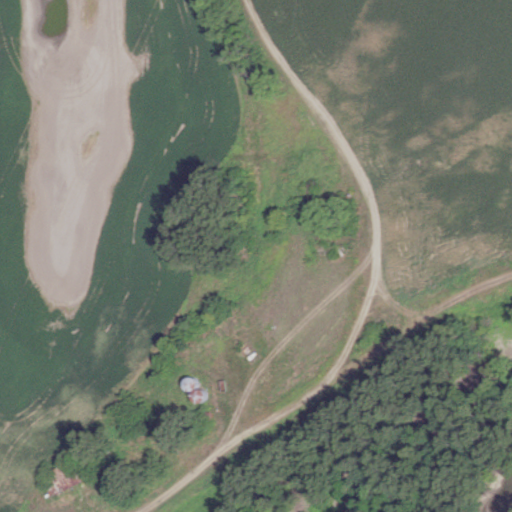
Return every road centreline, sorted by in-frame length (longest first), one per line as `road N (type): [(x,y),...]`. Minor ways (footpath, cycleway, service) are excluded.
road 1 (track): [(244,0),(258,34),(351,167),(370,213),(371,266),(353,334),(326,386)]
road 2 (track): [(138,511),(326,386)]
road 3 (track): [(326,386),(427,316),(511,274)]
